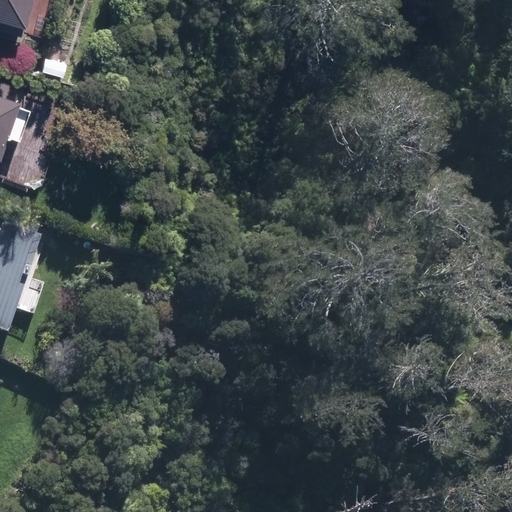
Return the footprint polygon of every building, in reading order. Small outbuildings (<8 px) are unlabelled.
[(0,0),(0,27),(22,33),(24,23),(26,23),(32,0),(0,0)] [(45,57),(42,70),(63,75),(67,61),(45,57)] [(31,107),(19,103),(21,98),(19,97),(23,86),(0,78),(0,156),(1,156),(8,134),(20,138),(31,107)] [(92,220),(82,216),(77,228),(86,233),(92,220)] [(0,232),(0,331),(8,334),(42,237),(3,224),(0,232)]
